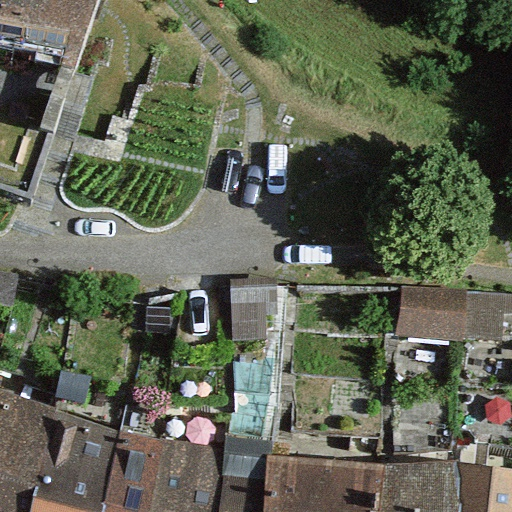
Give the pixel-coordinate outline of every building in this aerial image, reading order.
[(93,0),(0,0),(0,33),(79,47),(93,0)] [(288,330),(285,280),(254,282),(256,332),(288,330)] [(466,292),(401,288),(397,335),(463,340),(466,292)] [(511,295),(466,292),(463,340),(501,340),(502,314),(511,314),(511,295)] [(0,390),(0,511),(29,511),(55,408),(0,390)] [(100,511),(118,430),(55,408),(29,511),(100,511)] [(145,511),(160,439),(118,430),(100,511),(145,511)] [(226,435),(224,449),(215,511),(259,511),(267,454),(268,442),(226,435)] [(215,511),(224,449),(160,439),(145,511),(215,511)] [(377,511),(384,464),(267,454),(259,511),(377,511)] [(453,511),(460,464),(384,464),(377,511),(453,511)] [(511,511),(511,470),(460,464),(453,511),(511,511)]
